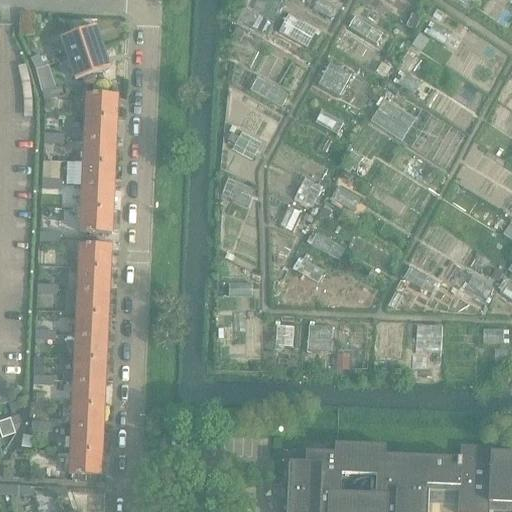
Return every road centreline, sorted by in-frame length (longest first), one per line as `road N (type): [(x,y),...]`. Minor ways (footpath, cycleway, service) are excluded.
road 1 (residential): [(126,511),(147,5)]
road 2 (residential): [(25,0),(147,5)]
